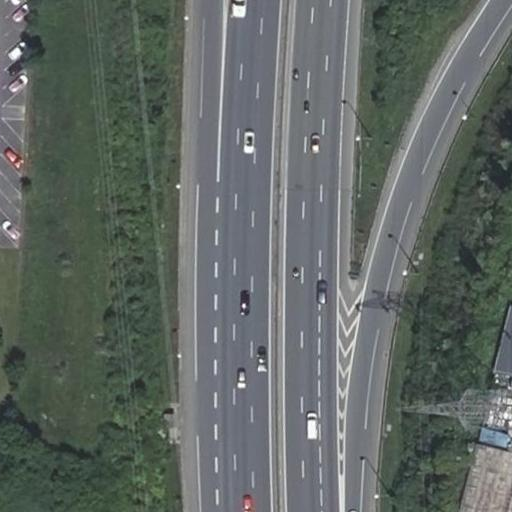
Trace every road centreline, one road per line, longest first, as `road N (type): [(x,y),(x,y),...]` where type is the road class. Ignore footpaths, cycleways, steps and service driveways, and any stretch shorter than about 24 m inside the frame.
road 1 (trunk): [(353,511),(359,385),(375,283),(438,111),(502,0)]
road 2 (trunk): [(214,0),(208,180),(218,374),(239,511)]
road 3 (trunk): [(257,0),(244,177),(246,511)]
road 4 (trunk): [(313,511),(312,176),(323,0)]
road 5 (unknown): [(0,208),(12,193),(21,30),(0,15)]
